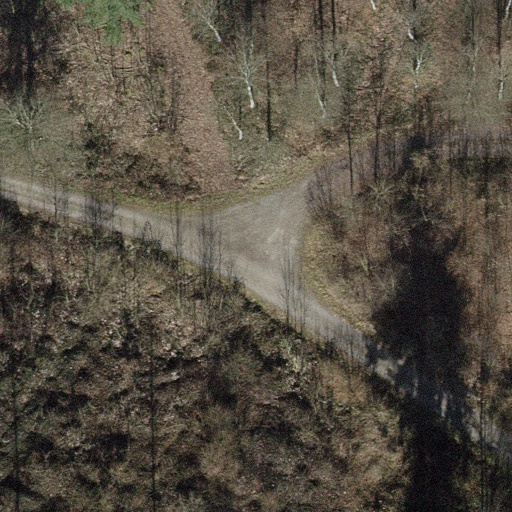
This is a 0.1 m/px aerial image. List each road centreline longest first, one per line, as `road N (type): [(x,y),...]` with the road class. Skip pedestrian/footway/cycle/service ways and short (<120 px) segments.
road 1 (track): [(511,136),(382,153),(229,244),(0,182)]
road 2 (track): [(229,244),(511,444)]
